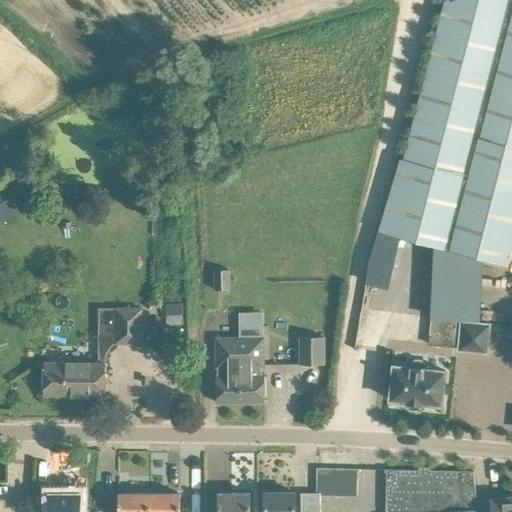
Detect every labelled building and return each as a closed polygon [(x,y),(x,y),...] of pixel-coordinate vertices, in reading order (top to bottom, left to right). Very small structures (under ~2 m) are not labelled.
[(400,160),(379,231),(433,244),(461,251),(509,262),(511,248),(511,0),(452,0),(449,1),(445,2),(409,143),(404,162),(400,160)] [(0,185),(0,216),(3,221),(28,203),(9,178),(0,185)] [(397,286),(405,245),(377,239),(369,281),(397,286)] [(215,289),(229,289),(229,269),(215,269),(215,289)] [(182,303),(166,304),(167,326),(183,325),(182,303)] [(105,396),(106,362),(116,363),(116,342),(139,342),(140,309),(99,308),(98,362),(44,362),(43,395),(105,396)] [(457,319),(430,318),(427,345),(454,347),(457,319)] [(458,350),(487,352),(489,324),(461,321),(458,350)] [(300,364),(324,364),(324,336),(300,336),(300,364)] [(216,402),(240,402),(239,337),(215,337),(216,367),(217,367),(217,374),(216,374),(216,402)] [(264,337),(239,337),(240,402),(265,402),(264,374),(261,374),(261,366),(264,366),(264,337)] [(406,403),(423,405),(423,402),(442,405),(445,370),(425,368),(424,363),(421,359),(416,359),(411,362),(410,366),(394,365),(390,399),(407,401),(406,403)] [(477,511),(473,471),(430,470),(431,466),(419,466),(419,470),(386,469),(386,511),(477,511)] [(317,467),(316,492),(320,492),(320,494),(357,495),(358,468),(317,467)] [(294,511),(295,492),(265,492),(265,511),(294,511)] [(319,511),(320,494),(320,492),(316,492),(300,492),(300,511),(319,511)] [(55,493),(50,493),(50,511),(88,511),(89,508),(80,508),(80,502),(81,502),(81,493),(64,493),(61,493),(55,493)] [(118,511),(148,511),(149,493),(118,493),(118,511)] [(179,511),(179,493),(149,493),(148,511),(179,511)] [(249,511),(250,493),(219,493),(218,511),(249,511)] [(511,511),(511,495),(491,498),(491,511),(511,511)]
